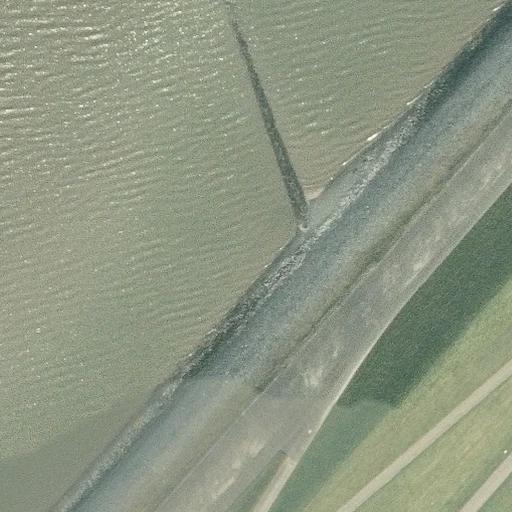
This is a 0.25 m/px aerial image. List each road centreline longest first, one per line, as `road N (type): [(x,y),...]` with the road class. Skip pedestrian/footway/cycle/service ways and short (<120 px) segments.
road 1 (unclassified): [(511,371),(346,511)]
road 2 (unclassified): [(258,511),(323,405)]
